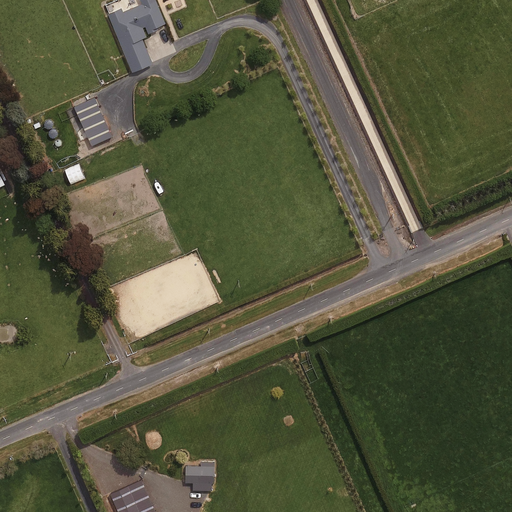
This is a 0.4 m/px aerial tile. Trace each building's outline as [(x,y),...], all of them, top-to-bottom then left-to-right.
[(152,64),(142,39),(147,37),(146,34),(156,30),(155,28),(166,23),(156,0),(140,0),(142,4),(123,12),(122,8),(109,14),(132,72),(152,64)] [(112,136),(95,97),(75,106),(92,145),(112,136)] [(85,178),(79,164),(65,169),(71,184),(85,178)] [(194,490),(212,490),(212,483),(214,483),(215,461),(202,461),(202,466),(186,465),(186,482),(194,482),(194,490)] [(122,481),(119,474),(106,479),(109,485),(122,481)] [(139,511),(128,486),(111,494),(119,511),(139,511)]
